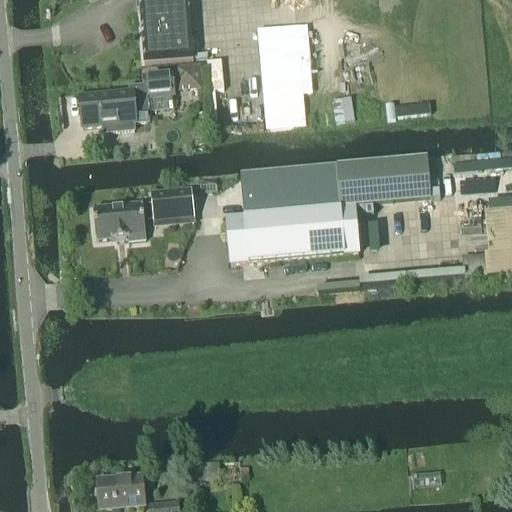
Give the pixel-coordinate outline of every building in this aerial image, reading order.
[(187,0),(155,0),(141,1),(139,1),(143,66),(192,63),(187,0)] [(257,33),(258,42),(266,135),(305,130),(303,99),(312,98),(310,71),(307,38),(306,29),(257,33)] [(200,68),(175,70),(177,95),(202,93),(200,68)] [(128,93),(77,99),(79,127),(80,133),(101,131),(115,130),(116,138),(135,136),(135,129),(149,127),(146,101),(173,98),(171,74),(142,77),(143,88),(130,89),(128,90),(128,93)] [(428,163),(375,168),(379,208),(432,203),(428,163)] [(364,169),(337,171),(339,196),(340,212),(355,211),(379,209),(379,208),(375,168),(364,169)] [(337,171),(241,180),(244,220),(340,212),(339,196),(337,171)] [(142,208),(93,212),(96,244),(128,241),(128,245),(146,244),(144,223),(154,222),(154,225),(193,221),(190,193),(151,197),(153,208),(143,209),(142,208)] [(244,220),(227,222),(231,269),(359,258),(355,211),(340,212),(244,220)] [(483,259),(461,261),(462,272),(463,280),(485,278),(483,259)] [(198,485),(220,484),(219,467),(197,468),(198,485)] [(247,470),(240,471),(241,483),(248,482),(247,470)] [(98,511),(112,511),(145,509),(143,481),(97,485),(98,511)]
